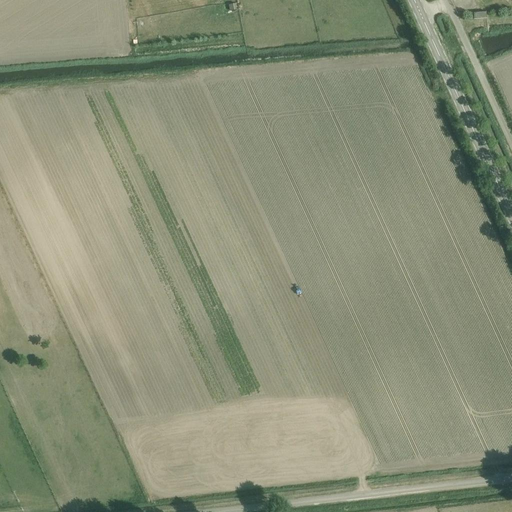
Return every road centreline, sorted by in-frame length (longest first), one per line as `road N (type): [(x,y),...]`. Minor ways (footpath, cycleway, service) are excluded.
road 1 (unclassified): [(182,511),(511,476)]
road 2 (tertiary): [(511,217),(413,0)]
